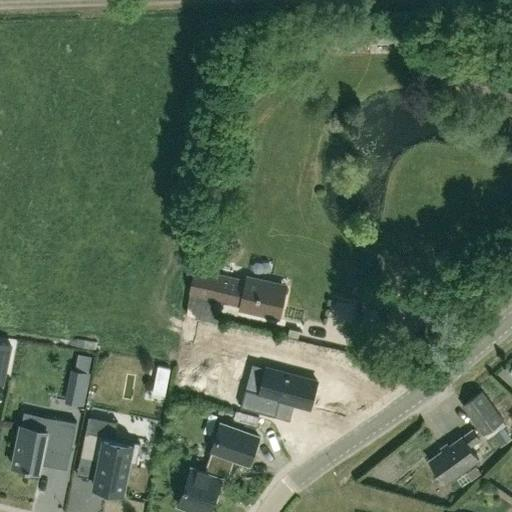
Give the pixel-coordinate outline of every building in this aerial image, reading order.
[(346,43),(394,43),(395,48),(405,48),(405,32),(322,33),(322,44),(329,44),(329,49),(339,49),(339,47),(346,47),(346,43)] [(211,276),(195,272),(189,296),(187,311),(211,317),(216,294),(210,293),(212,285),(209,284),(211,276)] [(247,278),(245,283),(195,272),(211,276),(209,284),(212,285),(210,293),(216,294),(211,317),(212,317),(217,295),(241,301),(239,309),(279,319),(286,287),(247,278)] [(0,341),(0,382),(3,383),(11,344),(0,341)] [(167,380),(169,368),(157,365),(154,377),(167,380)] [(310,407),(317,380),(267,366),(260,392),(246,388),(241,406),(275,415),(279,399),(310,407)] [(66,401),(82,404),(89,373),(73,370),(66,401)] [(482,392),(466,402),(486,431),(502,420),(482,392)] [(13,466),(39,471),(42,460),(54,462),(57,450),(70,453),(77,422),(48,416),(46,429),(21,424),(13,466)] [(503,428),(493,435),(501,446),(511,439),(503,428)] [(462,436),(429,460),(446,483),(479,459),(469,446),(479,439),(472,429),(462,436)] [(141,442),(86,431),(81,456),(100,459),(94,486),(124,492),(131,462),(136,463),(141,442)] [(235,457),(236,455),(221,449),(220,452),(217,451),(217,453),(218,453),(211,474),(192,467),(178,505),(198,511),(209,511),(221,479),(227,481),(235,459),(238,460),(239,459),(235,457)]
